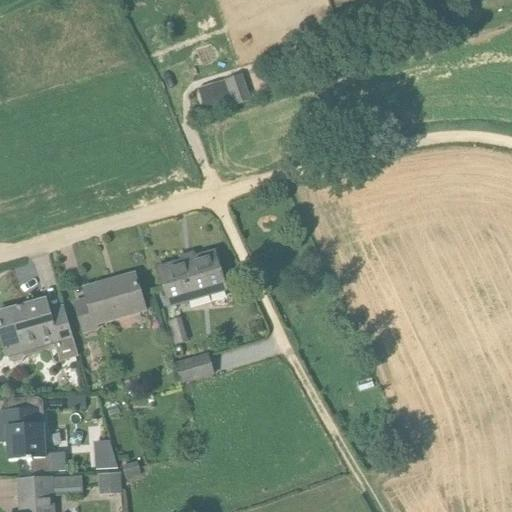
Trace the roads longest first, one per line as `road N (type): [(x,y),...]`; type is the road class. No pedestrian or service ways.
road 1 (unclassified): [(511,144),(451,137),(375,149),(0,256)]
road 2 (track): [(378,511),(287,351),(213,195)]
